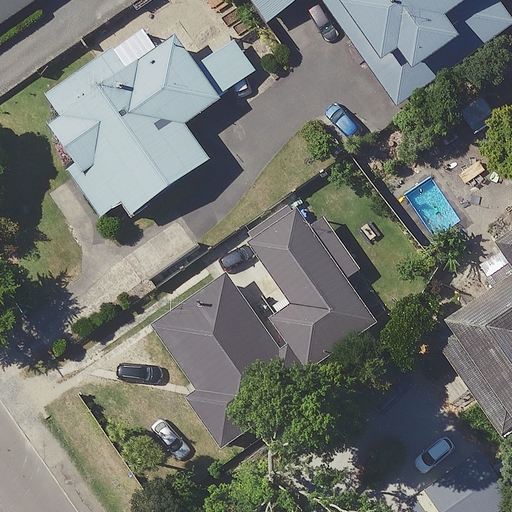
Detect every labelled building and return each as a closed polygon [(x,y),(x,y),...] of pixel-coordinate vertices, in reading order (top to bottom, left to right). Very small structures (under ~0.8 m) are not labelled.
[(0,0),(0,29),(42,0),(0,0)] [(511,20),(497,0),(254,0),(270,22),(300,0),(324,0),(402,109),(511,31),(511,20)] [(226,106),(221,100),(258,74),(237,43),(198,69),(180,42),(162,55),(147,33),(52,99),(66,121),(55,129),(81,167),(73,173),(106,222),(127,207),(136,220),(214,166),(190,131),(226,106)] [(348,282),(361,274),(330,228),(318,237),(301,213),(255,245),(299,310),(268,331),(230,276),(157,325),(203,394),(193,402),(226,451),(316,389),(307,376),(379,327),(348,282)] [(511,244),(503,251),(511,263),(511,288),(440,341),(511,438),(511,244)] [(447,511),(435,494),(408,511),(447,511)]
